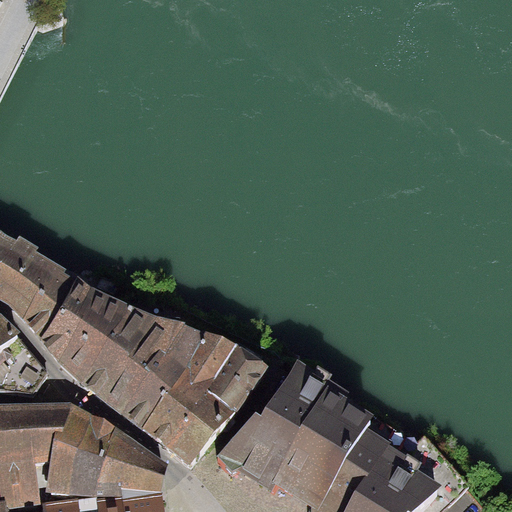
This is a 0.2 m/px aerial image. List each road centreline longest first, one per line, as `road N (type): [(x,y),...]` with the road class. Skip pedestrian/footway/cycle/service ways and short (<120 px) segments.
road 1 (residential): [(278,379),(188,485)]
road 2 (residential): [(77,404),(188,485)]
road 3 (residential): [(0,312),(77,404)]
